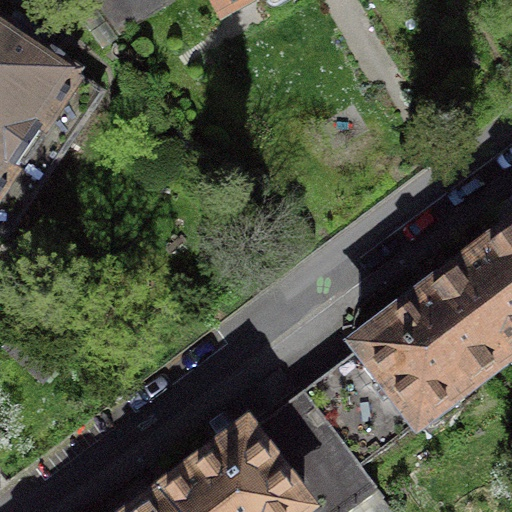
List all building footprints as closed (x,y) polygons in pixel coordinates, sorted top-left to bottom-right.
[(217,0),(225,13),(248,0),(93,0),(118,34),(173,2),(172,0),(217,0)] [(0,218),(91,83),(0,21),(0,218)] [(511,236),(457,277),(445,287),(503,364),(507,360),(511,355),(511,236)] [(304,393),(361,470),(418,427),(424,423),(423,422),(455,398),(456,399),(503,364),(445,287),(432,296),(360,350),(304,393)] [(361,470),(304,393),(303,394),(303,393),(275,414),(247,435),(246,435),(246,436),(303,511),(351,511),(378,492),(361,470)] [(162,499),(171,511),(303,511),(246,436),(233,445),(162,499)] [(144,511),(171,511),(162,499),(144,511)]
